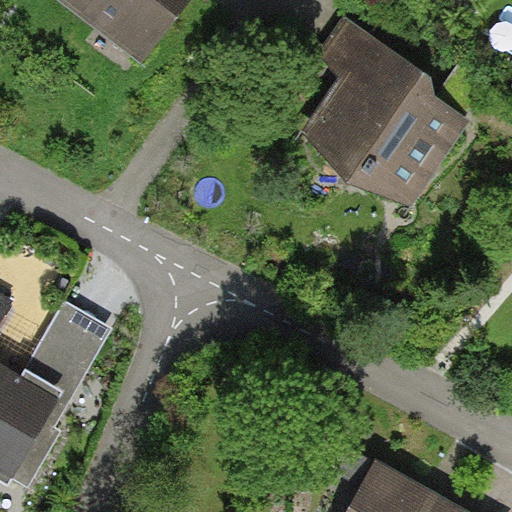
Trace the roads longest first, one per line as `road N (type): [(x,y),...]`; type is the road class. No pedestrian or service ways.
road 1 (residential): [(197,275),(511,448)]
road 2 (residential): [(197,275),(101,511)]
road 3 (residential): [(0,171),(197,275)]
